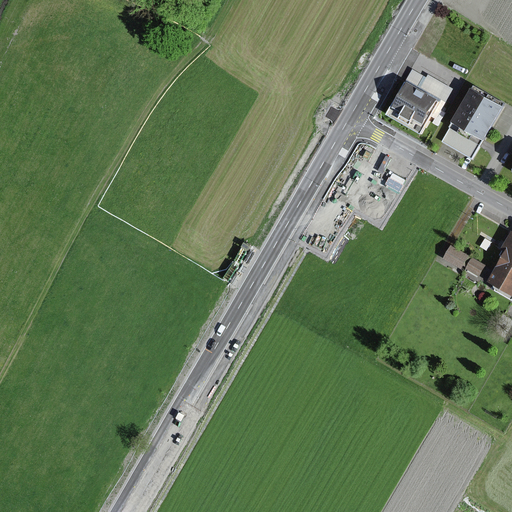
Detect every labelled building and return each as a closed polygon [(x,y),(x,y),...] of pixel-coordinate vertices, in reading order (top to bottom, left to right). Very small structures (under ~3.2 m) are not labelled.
[(454,89),(428,75),(427,77),(412,69),(387,115),(421,134),(431,117),(436,120),(454,89)] [(503,107),(471,88),(441,142),(473,160),(503,107)] [(511,300),(511,232),(503,245),(507,248),(487,282),(493,285),(491,289),(511,300)] [(461,270),(469,256),(451,246),(443,259),(461,270)] [(486,266),(472,258),(465,269),(479,277),(486,266)]
